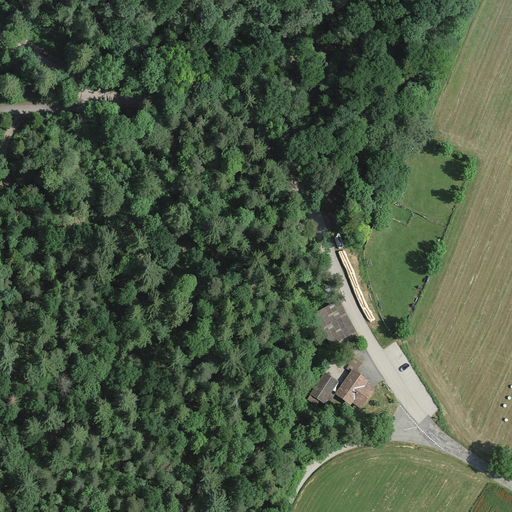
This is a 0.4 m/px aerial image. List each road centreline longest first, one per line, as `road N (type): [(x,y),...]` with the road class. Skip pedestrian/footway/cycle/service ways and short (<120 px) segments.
road 1 (unclassified): [(0,39),(104,103),(201,103),(247,127),(308,204),(390,377),(431,431)]
road 2 (track): [(0,486),(50,447),(66,398),(58,332),(5,172),(4,144),(26,110)]
road 3 (residential): [(431,431),(331,453),(300,480),(284,511)]
